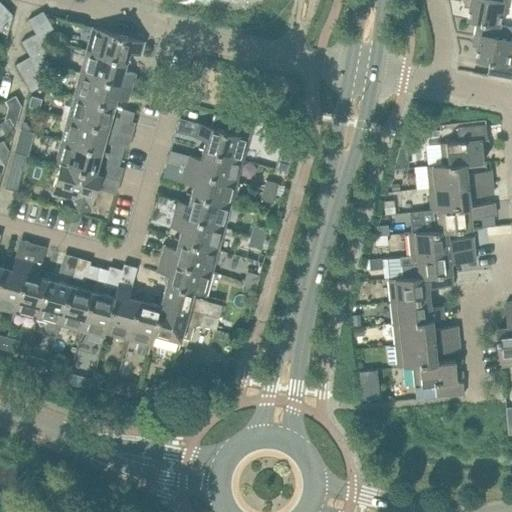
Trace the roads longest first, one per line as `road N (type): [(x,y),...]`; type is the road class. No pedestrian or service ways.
road 1 (residential): [(0,221),(117,253),(131,245),(170,103)]
road 2 (residential): [(66,0),(317,63)]
road 3 (tertiary): [(298,315),(337,174)]
road 4 (residential): [(475,396),(467,330),(492,288),(511,279)]
road 5 (tertiary): [(91,446),(216,490)]
road 6 (tertiary): [(223,457),(91,446)]
road 7 (tertiary): [(298,315),(250,437)]
road 8 (tertiary): [(295,444),(298,315)]
